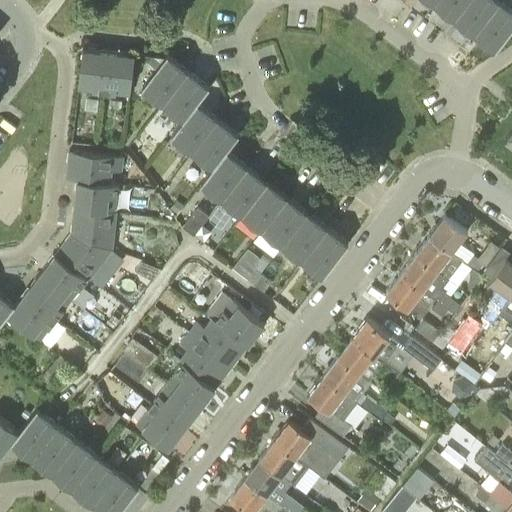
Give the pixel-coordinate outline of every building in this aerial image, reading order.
[(435,0),(435,2),(455,17),(467,0),(435,0)] [(467,0),(455,17),(474,32),(499,0),(467,0)] [(511,9),(499,0),(474,32),(495,48),(511,26),(511,9)] [(78,87),(104,90),(109,51),(83,48),(78,87)] [(109,51),(104,90),(130,94),(135,54),(109,51)] [(163,103),(188,70),(167,54),(142,87),(163,103)] [(188,70),(163,103),(183,119),(197,102),(209,86),(188,70)] [(197,102),(183,119),(172,135),(193,150),(218,118),(197,102)] [(218,118),(193,150),(213,166),(226,150),(238,133),(218,118)] [(66,176),(78,177),(108,181),(109,169),(118,170),(120,155),(73,150),(72,159),(68,159),(66,176)] [(226,150),(213,166),(202,181),(223,197),(247,165),(226,150)] [(247,165),(223,197),(243,213),(267,181),(247,165)] [(108,181),(78,177),(75,206),(113,210),(116,181),(108,181)] [(267,181),(243,213),(263,228),(287,196),(267,181)] [(172,196),(167,203),(176,209),(181,202),(172,196)] [(287,196),(263,228),(283,243),(307,211),(287,196)] [(207,217),(210,214),(199,205),(183,226),(194,234),(207,217)] [(114,210),(113,210),(75,206),(73,222),(76,223),(75,233),(110,249),(114,210)] [(307,211),(283,243),(303,258),(327,226),(307,211)] [(445,214),(430,233),(452,249),(466,230),(445,214)] [(208,228),(203,224),(195,234),(204,241),(209,234),(208,228)] [(327,226),(303,258),(324,274),(348,242),(327,226)] [(110,249),(75,233),(69,241),(66,239),(56,252),(87,276),(88,277),(110,249)] [(452,249),(430,233),(416,252),(449,278),(464,259),(452,249)] [(265,266),(274,254),(266,248),(257,261),(265,266)] [(87,276),(56,252),(40,273),(71,297),(87,276)] [(449,278),(416,252),(401,272),(422,288),(438,300),(449,308),(457,314),(464,305),(462,303),(455,299),(445,291),(446,290),(442,287),(449,278)] [(474,267),(477,270),(483,262),(477,258),(478,257),(473,254),(467,262),(474,267)] [(253,281),(260,271),(255,268),(240,257),(233,266),(253,281)] [(493,297),(503,304),(511,291),(511,262),(506,258),(491,279),(501,286),(493,297)] [(149,277),(158,266),(142,259),(135,269),(149,277)] [(483,274),(477,270),(474,267),(471,272),(468,287),(472,290),(483,274)] [(260,271),(253,281),(265,290),(272,280),(260,271)] [(422,288),(401,272),(386,291),(407,307),(422,288)] [(71,297),(40,273),(25,292),(56,317),(71,297)] [(511,291),(503,304),(498,311),(511,320),(511,291)] [(56,317),(25,292),(15,305),(9,313),(41,337),(56,317)] [(0,325),(9,313),(15,305),(0,293),(0,325)] [(257,316),(246,308),(237,301),(230,295),(214,317),(248,343),(264,322),(257,316)] [(449,308),(438,300),(433,307),(443,315),(449,308)] [(246,308),(257,316),(262,310),(251,301),(246,308)] [(112,313),(106,322),(113,327),(119,318),(112,313)] [(460,355),(482,322),(469,313),(447,346),(460,355)] [(248,343),(214,317),(212,316),(204,325),(198,321),(195,325),(189,332),(229,362),(234,354),(237,357),(248,343)] [(353,336),(384,360),(399,341),(368,316),(353,336)] [(434,341),(442,332),(424,318),(417,328),(434,341)] [(229,362),(189,332),(181,342),(189,349),(181,359),(184,362),(215,386),(226,372),(223,369),(229,362)] [(411,334),(403,344),(402,345),(414,354),(434,368),(442,357),(411,334)] [(123,348),(125,349),(149,367),(158,354),(132,335),(123,348)] [(384,360),(353,336),(338,355),(370,379),(384,360)] [(149,367),(125,349),(115,362),(139,380),(149,367)] [(372,380),(370,379),(338,355),(324,374),(357,400),(372,380)] [(480,373),(461,359),(454,368),(474,381),(480,373)] [(215,386),(184,362),(168,382),(199,406),(215,386)] [(496,371),(488,365),(481,375),(489,380),(496,371)] [(358,401),(357,400),(324,374),(323,373),(308,393),(323,405),(315,414),(343,435),(352,424),(344,418),(358,401)] [(463,376),(453,380),(451,391),(460,397),(470,393),(471,382),(463,376)] [(199,406),(168,382),(152,402),(184,427),(199,406)] [(491,402),(498,392),(490,386),(479,387),(476,391),(491,402)] [(360,402),(381,418),(386,410),(366,394),(360,402)] [(453,400),(447,407),(454,413),(460,406),(453,400)] [(18,413),(26,419),(35,408),(27,402),(18,413)] [(184,427),(152,402),(137,423),(168,447),(184,427)] [(102,407),(95,416),(105,424),(112,415),(102,407)] [(37,408),(19,431),(12,440),(33,456),(58,424),(37,408)] [(383,417),(391,423),(395,417),(388,412),(383,417)] [(0,449),(2,451),(11,439),(12,440),(19,431),(0,416),(0,449)] [(274,439),(309,465),(313,468),(328,448),(339,456),(347,445),(310,417),(301,428),(289,418),(274,439)] [(58,424),(33,456),(53,471),(78,439),(58,424)] [(486,439),(495,447),(501,440),(492,432),(486,439)] [(78,439),(53,471),(73,486),(98,455),(78,439)] [(309,465),(274,439),(260,457),(290,480),(295,484),(309,465)] [(496,452),(508,461),(511,455),(511,449),(503,443),(496,452)] [(511,464),(508,461),(496,452),(487,445),(475,459),(500,479),(490,491),(511,509),(511,488),(506,484),(511,476),(511,464)] [(145,489),(170,458),(164,453),(139,485),(145,489)] [(98,455),(73,486),(93,502),(117,470),(98,455)] [(290,480),(260,457),(245,477),(290,511),(297,511),(303,505),(283,489),(290,480)] [(418,467),(403,485),(419,498),(434,479),(418,467)] [(117,470),(93,502),(106,511),(118,511),(122,508),(127,511),(135,511),(149,495),(117,470)] [(290,511),(245,477),(230,496),(251,511),(259,501),(273,511),(272,511),(290,511)] [(371,511),(383,495),(367,484),(356,500),(371,511)] [(511,511),(511,509),(490,491),(482,485),(475,494),(498,511),(511,511)] [(447,509),(440,503),(435,509),(438,511),(452,511),(448,508),(447,509)]
